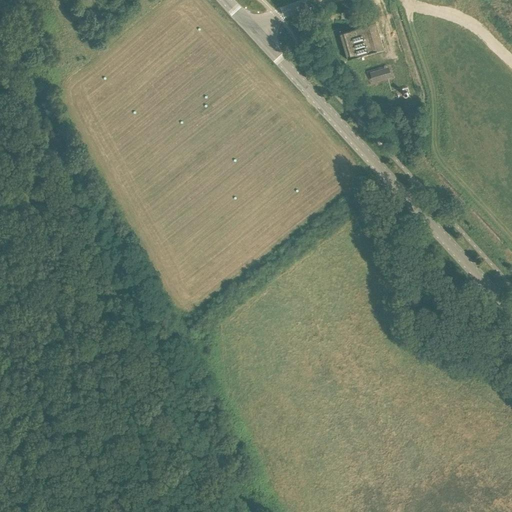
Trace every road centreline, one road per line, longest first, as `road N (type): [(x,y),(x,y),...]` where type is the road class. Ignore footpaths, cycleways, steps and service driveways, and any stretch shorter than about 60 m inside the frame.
road 1 (secondary): [(511,306),(224,0)]
road 2 (track): [(511,237),(441,161),(433,85),(404,0)]
